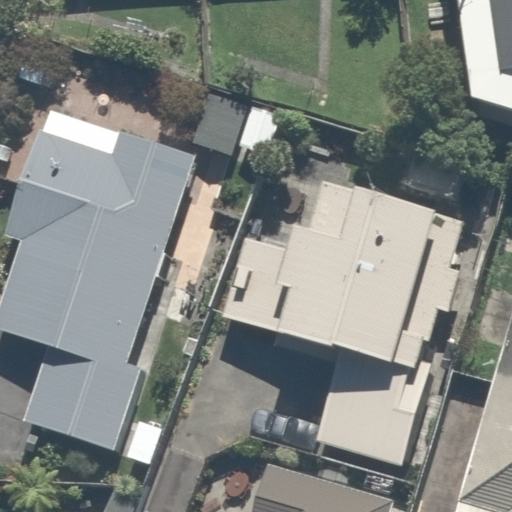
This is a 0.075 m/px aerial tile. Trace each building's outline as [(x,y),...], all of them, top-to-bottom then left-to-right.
[(511,0),(468,0),(485,125),(511,133),(511,0)] [(126,176),(42,149),(11,244),(32,251),(3,340),(59,358),(36,428),(120,456),(215,165),(137,140),(126,176)] [(292,363),(343,375),(325,449),(419,472),(454,327),(464,329),(477,275),(468,272),(485,199),(411,181),(403,213),(271,182),(235,334),(296,349),(292,363)] [(511,511),(511,356),(465,511),(511,511)] [(406,511),(408,507),(322,482),(328,461),(240,437),(203,459),(186,511),(406,511)]
